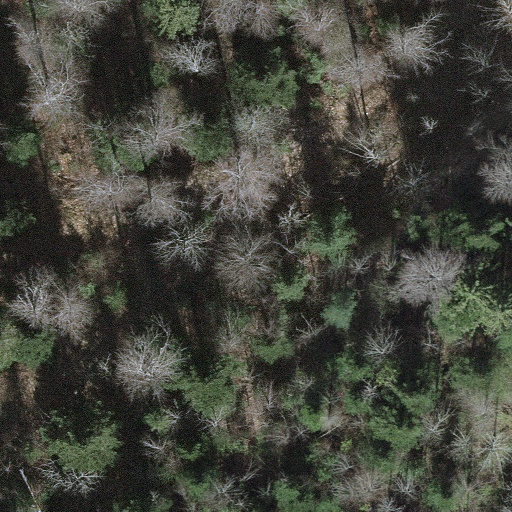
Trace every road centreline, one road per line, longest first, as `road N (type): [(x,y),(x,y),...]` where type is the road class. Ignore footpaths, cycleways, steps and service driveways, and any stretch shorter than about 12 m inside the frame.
road 1 (track): [(0,451),(22,420),(292,166),(488,0)]
road 2 (track): [(292,166),(0,261)]
